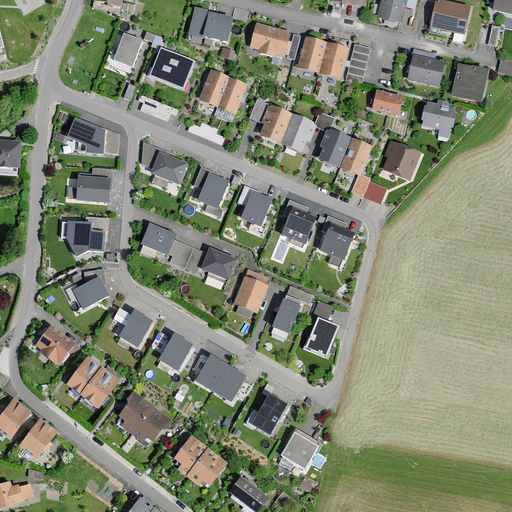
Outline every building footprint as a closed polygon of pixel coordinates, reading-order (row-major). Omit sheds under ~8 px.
[(92,0),(91,3),(119,11),(121,0),(92,0)] [(382,0),(379,18),(403,24),(409,0),(382,0)] [(470,6),(439,0),(435,0),(430,28),(464,35),(470,6)] [(511,0),(496,0),(494,12),(511,16),(511,0)] [(190,35),(228,45),(235,20),(197,10),(190,35)] [(256,23),(249,49),(294,61),(301,36),(256,23)] [(113,50),(107,66),(132,75),(145,42),(125,34),(118,52),(113,50)] [(341,81),(350,48),(305,36),(297,68),(341,81)] [(397,53),(354,44),(346,82),(389,91),(397,53)] [(151,80),(184,93),(196,63),(163,50),(151,80)] [(439,87),(444,63),(412,56),(406,81),(439,87)] [(511,61),(503,59),(499,72),(511,75),(511,61)] [(459,65),(452,98),(483,105),(491,73),(459,65)] [(248,85),(211,69),(198,100),(235,115),(248,85)] [(373,112),(406,119),(410,98),(377,92),(373,112)] [(426,102),(421,125),(451,132),(456,109),(426,102)] [(318,124),(270,104),(261,125),(264,126),(260,136),(302,153),(306,142),(310,144),(318,124)] [(190,123),(186,132),(221,146),(224,137),(216,135),(218,128),(201,122),(200,126),(190,123)] [(111,134),(81,123),(75,143),(95,150),(96,159),(113,158),(111,134)] [(341,171),(353,138),(331,130),(319,162),(341,171)] [(23,140),(0,138),(0,170),(21,172),(23,140)] [(374,146),(353,138),(341,171),(358,177),(361,178),(374,146)] [(393,141),(383,172),(411,182),(422,151),(393,141)] [(198,168),(170,157),(162,177),(189,188),(198,168)] [(239,185),(219,177),(208,204),(228,212),(239,185)] [(353,194),(359,197),(365,180),(361,178),(358,177),(353,194)] [(118,183),(86,181),(84,204),(116,207),(118,183)] [(365,198),(381,204),(387,189),(370,183),(365,198)] [(283,201),(263,193),(251,221),(271,229),(283,201)] [(322,220),(300,211),(289,239),(310,248),(322,220)] [(360,233),(338,225),(327,253),(348,262),(360,233)] [(98,230),(68,227),(66,242),(73,243),(86,261),(96,255),(109,256),(111,238),(97,237),(98,230)] [(177,238),(150,227),(141,248),(167,260),(177,238)] [(239,263),(210,251),(201,273),(230,285),(239,263)] [(272,282),(249,272),(234,308),(258,318),(272,282)] [(110,282),(83,296),(92,314),(120,300),(110,282)] [(306,310),(291,304),(280,331),(295,337),(306,310)] [(333,310),(319,304),(312,322),(317,324),(306,351),(327,360),(340,330),(327,325),(333,310)] [(156,324),(140,315),(125,341),(141,350),(156,324)] [(34,347),(59,368),(77,346),(52,326),(34,347)] [(195,348),(180,338),(165,364),(180,373),(195,348)] [(87,357),(65,386),(72,392),(89,405),(98,411),(120,382),(87,357)] [(250,382),(215,361),(200,386),(234,407),(250,382)] [(135,394),(114,422),(121,427),(140,442),(149,449),(171,422),(135,394)] [(289,408),(270,397),(259,416),(256,414),(247,429),(258,436),(260,433),(271,439),(289,408)] [(0,418),(0,432),(11,441),(32,413),(14,400),(0,418)] [(18,448),(37,462),(58,434),(40,420),(18,448)] [(317,445),(296,432),(286,447),(289,449),(283,459),(307,474),(321,451),(315,448),(317,445)] [(228,465),(191,437),(174,460),(182,466),(178,471),(181,474),(200,488),(207,493),(228,465)] [(256,511),(269,496),(242,476),(228,495),(250,511),(256,511)] [(12,490),(11,484),(0,487),(0,511),(24,505),(24,504),(34,500),(30,487),(20,490),(19,488),(12,490)] [(158,511),(150,506),(141,498),(130,511),(158,511)]
